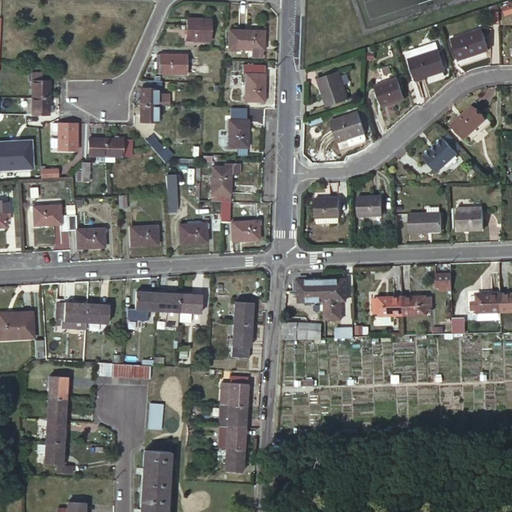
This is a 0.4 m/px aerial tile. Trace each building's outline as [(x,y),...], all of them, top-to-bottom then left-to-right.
[(504,15),(511,12),(511,2),(501,6),(504,15)] [(188,18),(188,39),(211,40),(212,18),(188,18)] [(264,30),(230,29),(229,48),(251,49),(251,56),(262,57),(264,30)] [(451,41),(458,61),(488,49),(481,29),(451,41)] [(403,52),(406,62),(436,51),(432,41),(403,52)] [(406,62),(413,82),(443,71),(436,51),(406,62)] [(152,73),(188,73),(188,54),(155,54),(155,61),(153,61),(152,73)] [(206,60),(205,69),(221,70),(221,60),(206,60)] [(247,73),(246,100),(263,101),(264,64),(244,64),(243,73),(247,73)] [(31,80),(31,96),(48,97),(48,80),(40,80),(40,71),(27,71),(27,80),(31,80)] [(340,73),(345,86),(349,85),(345,71),(340,73)] [(317,80),(326,108),(347,101),(338,73),(317,80)] [(372,86),(379,108),(403,99),(396,78),(372,86)] [(149,88),(141,88),(140,105),(157,105),(167,106),(168,93),(158,93),(158,88),(162,89),(163,80),(159,80),(151,80),(149,80),(149,88)] [(31,96),(26,96),(26,114),(26,122),(40,122),(40,114),(48,114),(48,111),(52,111),(52,103),(48,103),(48,97),(31,96)] [(157,105),(140,105),(140,122),(157,123),(157,105)] [(471,106),(452,125),(465,139),(467,137),(470,141),(487,125),(483,121),(485,119),(471,106)] [(328,122),(335,144),(346,140),(349,147),(364,142),(365,139),(363,134),(364,133),(357,112),(328,122)] [(249,120),(230,119),(229,146),(238,146),(238,155),(247,155),(249,120)] [(76,122),(52,121),(52,129),(57,129),(57,149),(75,150),(76,122)] [(16,137),(24,137),(24,129),(16,129),(16,137)] [(113,138),(106,138),(106,155),(132,154),(131,137),(117,137),(117,134),(113,135),(113,138)] [(145,140),(157,154),(163,149),(150,135),(145,140)] [(423,155),(439,173),(458,154),(442,136),(423,155)] [(106,138),(89,138),(89,155),(97,155),(106,155),(106,138)] [(33,139),(0,139),(0,169),(34,169),(33,139)] [(226,163),(226,166),(232,167),(232,173),(240,173),(241,164),(226,163)] [(232,173),(232,167),(226,166),(213,166),(212,201),(223,201),(231,202),(232,173)] [(45,177),(58,176),(58,168),(44,168),(45,177)] [(74,175),(74,183),(82,183),(82,171),(73,171),(74,175)] [(168,190),(169,211),(177,211),(176,189),(168,190)] [(119,194),(120,208),(128,207),(127,194),(119,194)] [(358,196),(358,215),(383,214),(382,195),(358,196)] [(315,198),(315,216),(316,216),(316,223),(339,222),(339,216),(340,216),(339,197),(315,198)] [(0,226),(7,227),(6,213),(9,213),(8,202),(2,202),(2,200),(0,200),(0,226)] [(230,222),(231,202),(223,201),(222,222),(230,222)] [(35,210),(35,225),(62,223),(61,204),(31,206),(31,211),(35,210)] [(456,207),(456,229),(483,228),(482,206),(456,207)] [(409,214),(410,231),(443,230),(442,212),(409,214)] [(68,215),(69,229),(77,229),(78,247),(105,246),(104,227),(78,228),(77,214),(76,214),(68,215)] [(232,222),(233,241),(260,239),(259,221),(232,222)] [(180,224),(181,243),(208,241),(207,222),(180,224)] [(131,226),(132,245),(158,243),(157,225),(131,226)] [(439,294),(453,293),(452,276),(437,277),(437,290),(439,290),(439,294)] [(299,279),(299,290),(300,302),(323,301),(325,301),(325,278),(299,279)] [(325,278),(325,301),(325,318),(326,318),(336,318),(341,318),(341,300),(347,300),(346,278),(325,278)] [(158,291),(136,290),(135,308),(157,309),(158,291)] [(157,309),(180,311),(181,293),(158,291),(157,309)] [(511,292),(501,293),(503,312),(511,312),(511,292)] [(181,293),(180,311),(179,321),(191,322),(192,312),(201,312),(202,294),(181,293)] [(503,312),(501,293),(477,294),(477,297),(473,297),(473,302),(472,302),(473,311),(478,311),(479,314),(503,312)] [(403,297),(404,316),(428,315),(428,312),(433,312),(433,297),(428,297),(428,296),(403,297)] [(381,317),(404,316),(403,297),(380,298),(380,299),(374,300),(375,315),(381,315),(381,317)] [(85,329),(86,321),(87,303),(65,301),(65,302),(57,302),(55,317),(64,317),(64,319),(71,320),(70,328),(85,329)] [(235,301),(234,323),(251,324),(252,302),(235,301)] [(87,303),(86,321),(108,323),(110,305),(87,303)] [(0,313),(0,338),(34,337),(33,311),(0,313)] [(64,317),(55,317),(55,323),(63,324),(63,327),(70,328),(71,320),(64,319),(64,317)] [(354,317),(341,318),(336,318),(336,326),(354,326),(354,317)] [(234,323),(231,355),(248,357),(251,324),(234,323)] [(298,324),(283,324),(283,341),(299,340),(299,339),(310,339),(309,328),(298,327),(298,324)] [(309,325),(309,328),(310,339),(322,338),(322,325),(309,325)] [(354,338),(354,326),(336,326),(337,339),(354,338)] [(37,337),(35,355),(43,356),(44,338),(37,337)] [(49,377),(48,397),(66,398),(67,378),(49,377)] [(230,382),(221,382),(220,405),(246,406),(248,384),(230,382)] [(48,397),(47,418),(64,420),(66,398),(48,397)] [(246,406),(220,405),(219,426),(245,428),(246,406)] [(45,440),(63,441),(64,420),(47,418),(45,440)] [(225,448),(243,449),(245,428),(219,426),(218,448),(225,448)] [(61,463),(63,441),(45,440),(44,462),(56,462),(61,463)] [(242,472),(243,449),(225,448),(224,470),(242,472)] [(166,511),(170,451),(144,450),(139,511),(166,511)] [(72,463),(61,463),(56,462),(56,470),(71,471),(72,463)] [(67,502),(66,511),(84,511),(85,503),(67,502)]
